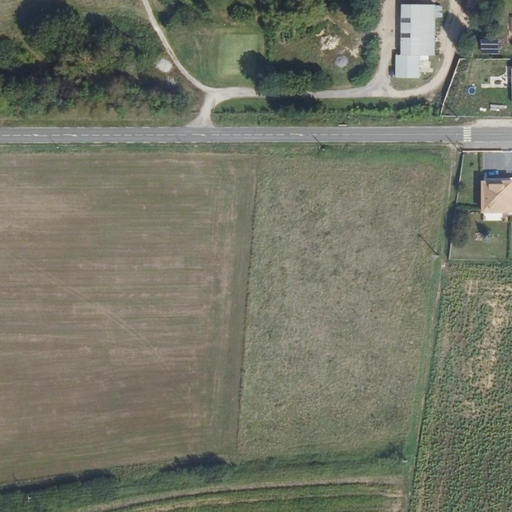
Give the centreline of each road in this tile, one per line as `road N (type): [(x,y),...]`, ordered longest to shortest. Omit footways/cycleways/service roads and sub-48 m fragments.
road 1 (primary): [(511,134),(0,134)]
road 2 (track): [(143,0),(161,52),(202,103),(202,135)]
